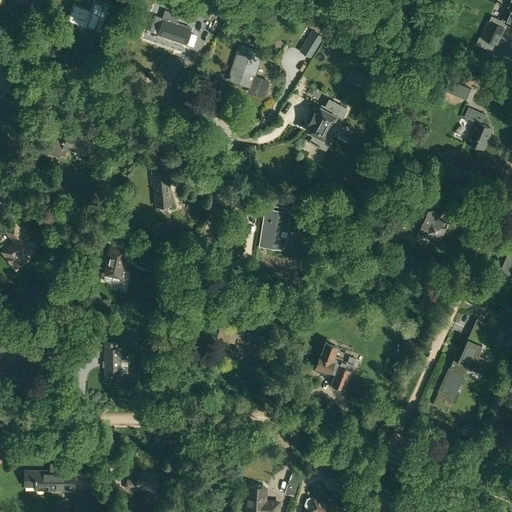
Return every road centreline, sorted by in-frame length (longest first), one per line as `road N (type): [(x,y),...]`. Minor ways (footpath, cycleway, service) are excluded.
road 1 (residential): [(165,420),(231,134),(215,121),(0,47)]
road 2 (track): [(388,452),(511,161)]
road 3 (track): [(388,452),(285,424),(165,420)]
road 4 (track): [(165,420),(0,418)]
road 5 (track): [(511,497),(388,452)]
